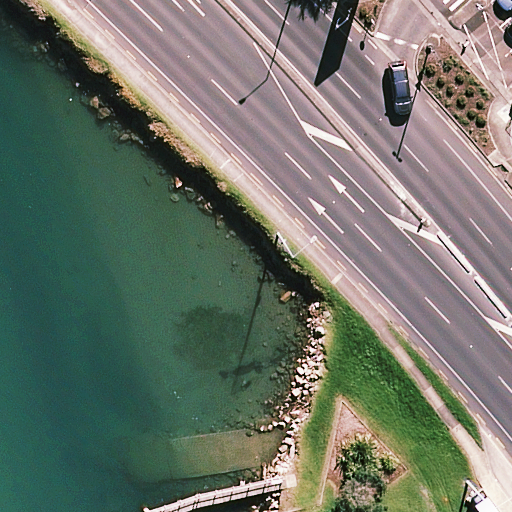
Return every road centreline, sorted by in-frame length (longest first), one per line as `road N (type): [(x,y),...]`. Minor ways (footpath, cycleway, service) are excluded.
road 1 (secondary): [(511,392),(141,0)]
road 2 (secondary): [(264,0),(425,166),(511,270)]
